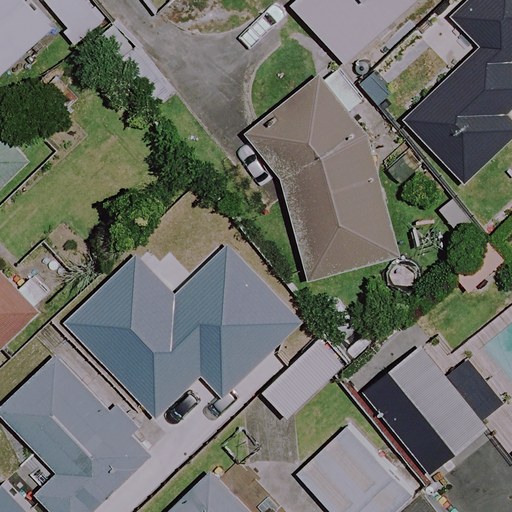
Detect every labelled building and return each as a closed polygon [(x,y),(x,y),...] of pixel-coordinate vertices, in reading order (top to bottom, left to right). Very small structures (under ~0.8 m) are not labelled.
[(0,0),(0,77),(59,26),(35,0),(0,0)] [(107,22),(88,0),(51,0),(86,40),(107,22)] [(266,0),(249,0),(258,8),(266,0)] [(511,109),(511,0),(473,0),(460,13),(491,46),(414,121),(471,180),(511,140),(511,117),(508,113),(511,109)] [(288,180),(316,280),(372,265),(378,287),(398,282),(392,259),(403,256),(370,134),(325,83),(256,143),(288,180)] [(0,192),(37,159),(6,125),(0,130),(0,192)] [(0,352),(46,309),(0,261),(0,352)] [(274,382),(229,336),(184,380),(229,426),(274,382)] [(349,363),(325,337),(270,389),(294,415),(349,363)] [(436,393),(392,341),(349,378),(393,430),(436,393)] [(97,511),(159,454),(63,352),(5,407),(65,471),(42,492),(61,511),(97,511)] [(436,393),(393,430),(434,478),(477,441),(436,393)] [(301,468),(341,511),(409,511),(428,496),(357,417),(301,468)] [(255,511),(219,471),(173,511),(255,511)]
